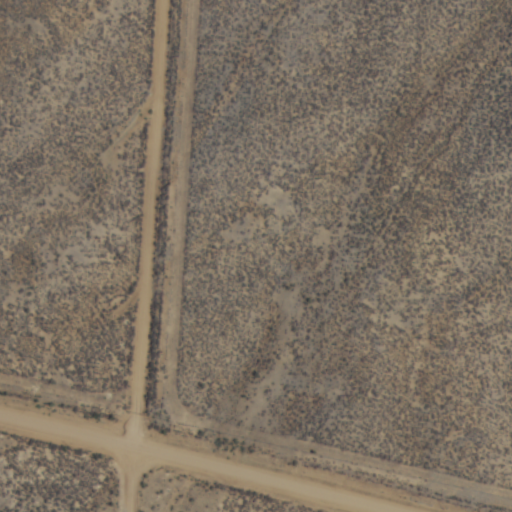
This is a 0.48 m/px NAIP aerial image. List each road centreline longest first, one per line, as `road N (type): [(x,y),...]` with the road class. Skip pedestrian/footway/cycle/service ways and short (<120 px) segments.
road 1 (residential): [(108,511),(108,489),(137,445),(177,0)]
road 2 (residential): [(398,511),(0,415)]
